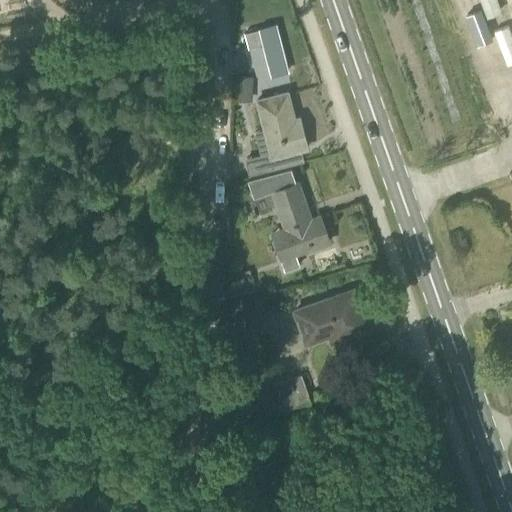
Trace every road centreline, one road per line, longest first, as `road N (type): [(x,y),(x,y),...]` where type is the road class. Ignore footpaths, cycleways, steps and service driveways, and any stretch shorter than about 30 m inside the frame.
road 1 (primary): [(511,508),(334,0)]
road 2 (track): [(211,0),(213,242),(195,511)]
